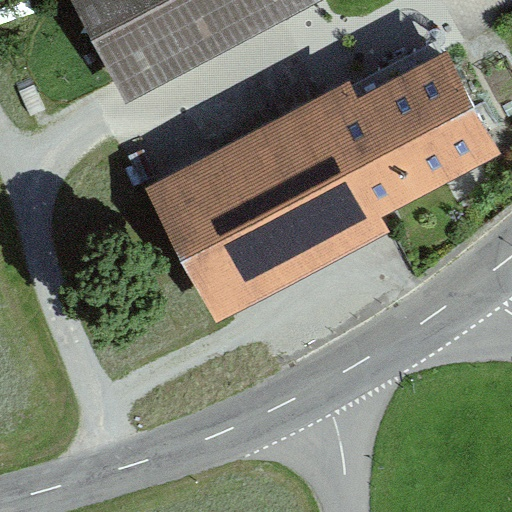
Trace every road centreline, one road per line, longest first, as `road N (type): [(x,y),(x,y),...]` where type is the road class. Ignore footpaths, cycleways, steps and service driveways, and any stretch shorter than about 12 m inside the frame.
road 1 (unknown): [(112,474),(6,196),(404,15)]
road 2 (tertiary): [(322,390),(186,453),(0,505)]
road 3 (tertiary): [(483,280),(322,390)]
road 4 (unclassified): [(322,390),(340,430),(347,511)]
